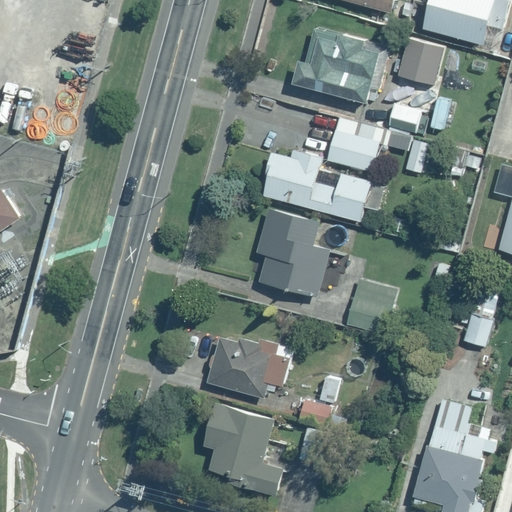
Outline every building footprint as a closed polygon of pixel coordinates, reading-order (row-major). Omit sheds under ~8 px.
[(349,0),(394,12),(397,0),(349,0)] [(511,0),(434,0),(426,28),(487,45),(492,27),(507,31),(511,11),(511,0)] [(302,61),(296,84),(371,102),(385,45),(316,28),(308,63),(302,61)] [(347,113),(331,159),(375,174),(385,145),(413,155),(408,169),(424,174),(435,143),(418,138),(428,109),(434,111),(440,95),(405,83),(390,128),(347,113)] [(454,146),(453,173),(470,174),(470,147),(454,146)] [(274,172),(267,196),(365,223),(377,181),(346,173),(342,189),(320,183),(328,157),(298,148),(295,158),(274,152),(269,170),(274,172)] [(497,193),(511,196),(511,210),(502,248),(511,250),(511,167),(504,166),(497,193)] [(9,204),(0,189),(0,230),(19,218),(9,204)] [(322,222),(272,208),(259,252),(268,254),(261,280),(323,297),(337,248),(316,242),(322,222)] [(456,265),(442,261),(437,281),(450,284),(456,265)] [(403,287),(364,277),(350,329),(389,339),(403,287)] [(481,281),(466,342),(490,348),(504,286),(481,281)] [(265,346),(224,335),(211,382),(228,387),(225,398),(289,416),(301,374),(293,372),(300,348),(267,339),(265,346)] [(331,373),(330,376),(325,398),(342,402),(348,377),(331,373)] [(309,397),(302,420),(329,429),(337,406),(309,397)] [(480,407),(446,398),(417,503),(449,511),(484,511),(504,441),(491,437),(494,428),(482,425),(479,436),(473,434),(480,407)] [(280,422),(221,403),(207,446),(218,449),(212,470),(232,476),(230,482),(283,499),(292,472),(267,463),(280,422)]
